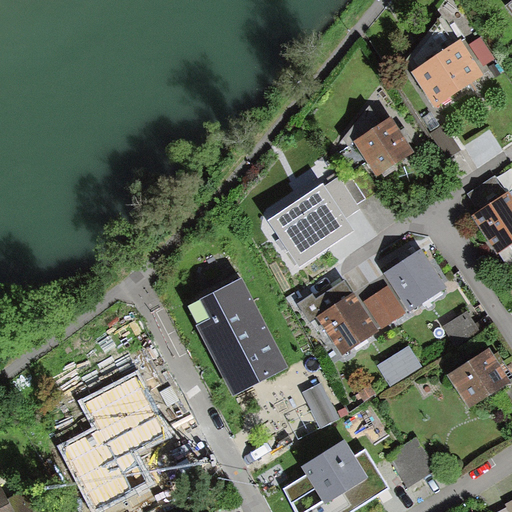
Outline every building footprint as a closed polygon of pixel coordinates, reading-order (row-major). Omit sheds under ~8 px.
[(483,73),(462,40),(413,71),(435,104),(483,73)] [(402,162),(380,128),(345,151),(367,185),(402,162)] [(468,194),(479,211),(506,195),(494,177),(468,194)] [(299,261),(351,228),(322,182),(270,216),(299,261)] [(479,211),(472,216),(496,254),(511,243),(511,196),(509,192),(506,195),(479,211)] [(401,323),(440,296),(414,260),(376,286),(383,295),(401,323)] [(233,396),(290,366),(242,277),(203,298),(213,317),(196,326),(233,396)] [(383,295),(354,315),(372,342),(401,323),(383,295)] [(346,305),(310,330),(336,367),(372,342),(354,315),(346,305)] [(461,345),(483,331),(472,313),(449,327),(461,345)] [(383,366),(396,387),(427,367),(414,346),(383,366)] [(502,394),(482,359),(440,383),(461,418),(502,394)] [(322,381),(305,390),(324,427),(340,419),(322,381)] [(165,450),(142,404),(86,431),(109,478),(165,450)] [(393,457),(412,489),(442,472),(424,440),(393,457)] [(393,481),(380,458),(349,475),(336,451),(301,470),(315,496),(285,511),(368,511),(382,505),(374,492),(393,481)] [(0,511),(38,511),(27,491),(8,502),(0,487),(0,511)]
